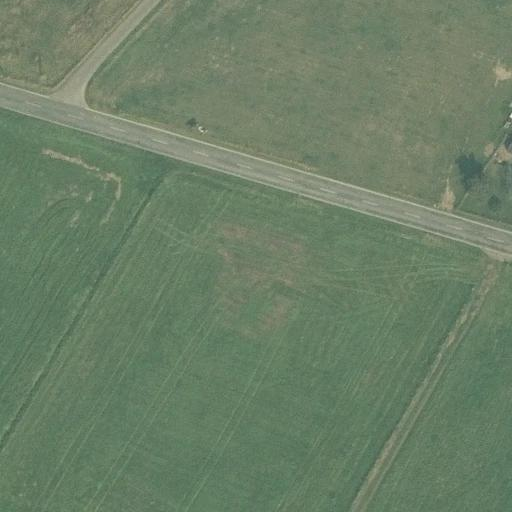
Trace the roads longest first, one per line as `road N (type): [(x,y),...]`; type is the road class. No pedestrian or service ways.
road 1 (tertiary): [(511,247),(48,112)]
road 2 (unclassified): [(154,0),(48,112)]
